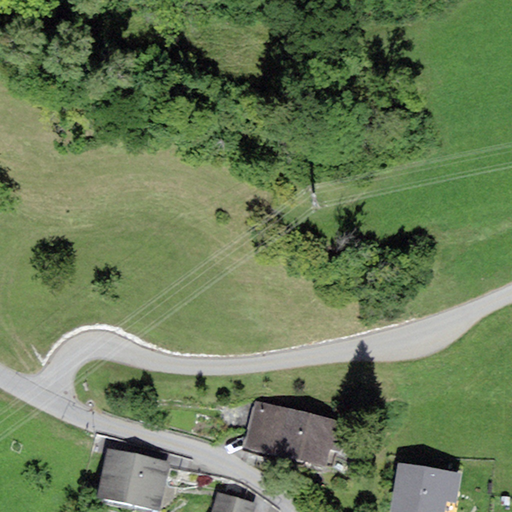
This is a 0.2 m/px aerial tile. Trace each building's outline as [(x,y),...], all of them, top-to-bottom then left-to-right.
[(255,401),(243,449),(295,463),(296,459),(307,415),(255,401)] [(337,422),(307,415),(296,459),(325,467),(337,422)] [(159,511),(171,464),(108,448),(96,496),(159,511)] [(460,473),(398,463),(393,492),(389,511),(444,511),(446,501),(455,503),(460,473)] [(253,511),(256,504),(217,492),(210,511),(253,511)]
